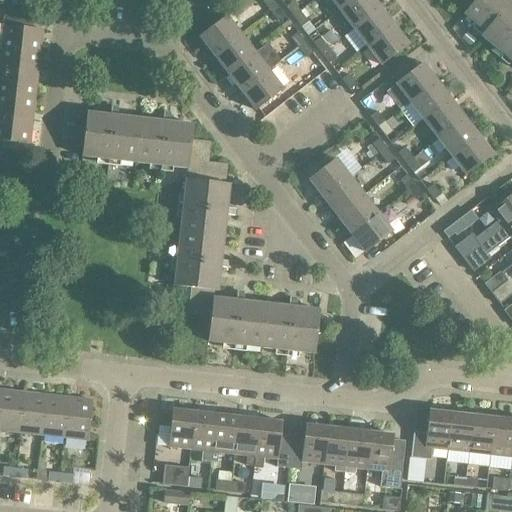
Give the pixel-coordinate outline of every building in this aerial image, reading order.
[(265,0),(263,2),(270,12),(277,7),(272,0),(265,0)] [(353,0),(330,0),(339,11),(353,0)] [(353,29),(380,9),(373,0),(353,0),(339,11),(353,29)] [(461,0),(469,6),(462,14),(483,32),(479,36),(511,63),(511,5),(505,0),(461,0)] [(286,7),(294,17),(300,11),(293,2),(286,7)] [(270,12),(278,22),(285,17),(277,7),(270,12)] [(394,27),(380,9),(353,29),(367,48),(394,27)] [(294,17),(301,26),(308,21),(300,11),(294,17)] [(0,48),(40,53),(42,30),(31,29),(32,19),(3,16),(0,43),(0,48)] [(199,37),(213,55),(240,35),(226,16),(199,37)] [(408,45),(394,27),(367,48),(381,66),(408,45)] [(305,42),(297,32),(290,38),(298,48),(305,42)] [(213,55),(227,74),(254,53),(240,35),(213,55)] [(320,38),(313,43),(321,53),(328,48),(320,38)] [(312,52),(305,42),(298,48),(305,57),(312,52)] [(0,72),(37,76),(40,53),(0,48),(0,72)] [(336,58),(328,48),(321,53),(329,63),(336,58)] [(227,74),(241,92),(268,72),(254,53),(227,74)] [(409,103),(435,83),(421,64),(395,84),(409,103)] [(37,76),(0,72),(0,95),(34,99),(37,76)] [(268,72),(241,92),(255,111),(282,90),(268,72)] [(349,89),(356,84),(348,74),(342,79),(349,89)] [(449,101),(435,83),(409,103),(423,121),(449,101)] [(34,99),(0,95),(0,118),(32,122),(34,99)] [(437,140),(463,120),(449,101),(423,121),(437,140)] [(370,117),(378,127),(384,122),(376,112),(370,117)] [(162,121),(118,116),(111,115),(86,113),(81,158),(187,169),(173,285),(190,287),(187,315),(210,318),(208,342),(313,353),(318,310),(295,308),(288,307),(242,302),(236,301),(213,298),(214,290),(217,290),(219,267),(220,261),(225,215),(226,208),(229,184),(224,184),(226,164),(208,162),(210,142),(191,139),(193,125),(169,122),(162,121)] [(0,152),(14,154),(16,144),(29,145),(32,122),(0,118),(0,152)] [(477,138),(463,120),(437,140),(451,158),(477,138)] [(378,127),(385,137),(392,132),(384,122),(378,127)] [(477,138),(451,158),(465,177),(491,156),(477,138)] [(386,149),(379,139),(372,144),(379,154),(386,149)] [(398,153),(406,163),(412,158),(404,148),(398,153)] [(394,159),(386,149),(379,154),(387,165),(394,159)] [(406,163),(413,173),(420,168),(412,158),(406,163)] [(322,199),(349,178),(335,160),(308,181),(322,199)] [(414,186),(406,175),(400,181),(407,191),(414,186)] [(322,199),(336,217),(363,197),(349,178),(322,199)] [(434,201),(441,196),(433,185),(426,190),(434,201)] [(422,196),(414,186),(407,191),(415,201),(422,196)] [(472,235),(454,249),(463,260),(477,249),(511,222),(511,194),(489,212),(497,222),(475,239),(472,235)] [(336,217),(350,236),(377,215),(363,197),(336,217)] [(364,254),(391,233),(377,215),(350,236),(364,254)] [(511,222),(477,249),(463,260),(473,273),(491,259),(488,254),(509,238),(511,241),(511,222)] [(511,264),(500,273),(506,281),(511,276),(511,264)] [(511,276),(506,281),(490,294),(498,305),(511,294),(511,276)] [(0,430),(19,433),(24,393),(1,390),(0,396),(0,430)] [(42,435),(46,395),(24,393),(19,433),(42,435)] [(65,438),(69,398),(46,395),(42,435),(65,438)] [(69,398),(65,438),(88,441),(92,400),(69,398)] [(191,450),(195,413),(172,410),(168,447),(191,450)] [(452,413),(428,411),(425,435),(414,433),(411,459),(430,461),(431,449),(448,450),(452,413)] [(211,463),(212,458),(216,415),(195,413),(191,450),(202,451),(201,462),(211,463)] [(448,450),(468,453),(472,416),(452,413),(448,450)] [(218,453),(232,454),(236,417),(216,415),(212,458),(217,459),(218,453)] [(490,455),(494,418),(472,416),(468,453),(490,455)] [(253,468),(254,457),(258,420),(236,417),(232,454),(247,456),(246,467),(253,468)] [(490,455),(511,457),(511,454),(511,420),(494,418),(490,455)] [(281,422),(258,420),(254,457),(253,468),(254,468),(254,469),(263,470),(264,460),(277,461),(276,468),(288,469),(292,437),(279,436),(281,422)] [(304,438),(292,437),(288,469),(300,471),(301,462),(324,465),(328,428),(305,425),(304,438)] [(344,473),(349,430),(328,428),(324,465),(334,466),(334,472),(344,473)] [(356,468),(367,469),(371,432),(349,430),(344,473),(355,474),(356,468)] [(379,487),(399,489),(402,461),(389,460),(392,435),(371,432),(367,469),(381,471),(379,487)] [(225,471),(240,472),(241,461),(225,460),(225,471)] [(162,485),(186,487),(187,479),(188,468),(164,466),(162,485)] [(14,477),(15,469),(3,468),(2,476),(14,477)] [(27,471),(15,469),(14,477),(26,478),(27,471)] [(60,482),(61,474),(48,473),(47,481),(60,482)] [(73,476),(61,474),(60,482),(72,484),(73,476)] [(465,487),(465,478),(454,477),(453,485),(465,487)] [(465,478),(465,487),(475,488),(476,480),(465,478)] [(508,479),(492,478),(491,489),(506,491),(508,479)] [(187,479),(186,487),(186,489),(200,490),(201,480),(187,479)] [(216,491),(228,492),(229,481),(217,479),(216,491)] [(302,493),(320,496),(322,482),(304,479),(302,493)] [(228,492),(244,494),(245,482),(229,481),(228,492)] [(264,491),(245,490),(244,507),(263,507),(264,491)] [(163,503),(187,506),(188,493),(164,491),(163,503)] [(321,491),(319,502),(336,504),(337,492),(321,491)] [(346,505),(362,507),(364,495),(347,493),(346,505)]
